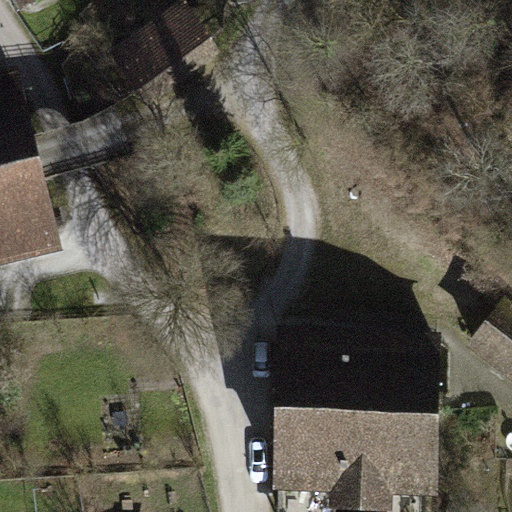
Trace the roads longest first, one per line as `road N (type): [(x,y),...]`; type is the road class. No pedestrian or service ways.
road 1 (track): [(194,355),(268,306),(301,240),(301,192),(253,79),(258,40),(280,0)]
road 2 (track): [(194,355),(123,258),(0,30)]
road 3 (track): [(253,79),(172,113),(38,151)]
road 4 (track): [(236,511),(219,412),(194,355)]
road 5 (track): [(117,247),(0,275)]
